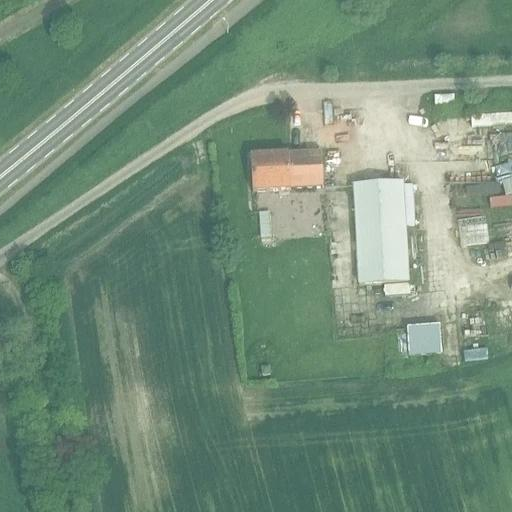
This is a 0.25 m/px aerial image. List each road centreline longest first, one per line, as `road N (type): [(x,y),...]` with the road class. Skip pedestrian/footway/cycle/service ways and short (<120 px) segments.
road 1 (unclassified): [(0,263),(225,110),(263,93),(511,84)]
road 2 (secondary): [(0,175),(210,0)]
road 3 (unclassified): [(58,511),(0,276)]
